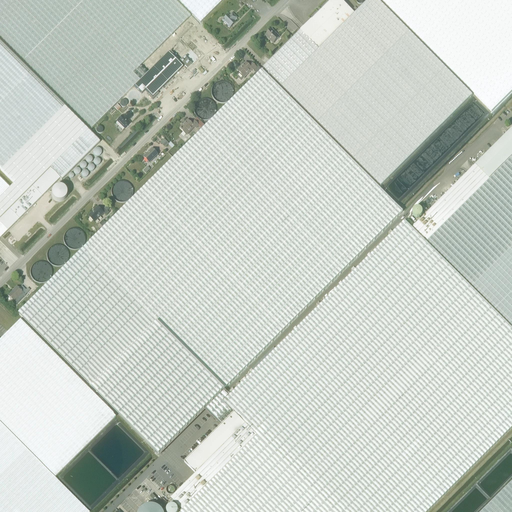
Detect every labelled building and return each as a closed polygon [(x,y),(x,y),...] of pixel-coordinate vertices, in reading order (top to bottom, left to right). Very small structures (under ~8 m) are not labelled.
[(0,0),(0,36),(92,129),(134,86),(168,52),(180,40),(197,23),(173,0),(0,0)] [(176,0),(200,24),(223,0),(252,0),(255,2),(257,0),(176,0)] [(368,0),(354,14),(319,49),(301,31),(263,68),(264,69),(381,186),(473,95),(378,0),(368,0)] [(331,0),(301,31),(319,49),(354,14),(341,0),(331,0)] [(511,0),(380,0),(492,111),(511,91),(511,0)] [(228,15),(222,21),(229,28),(235,22),(234,21),(237,18),(232,14),(229,16),(228,15)] [(265,36),(273,43),(279,37),(272,29),(265,36)] [(180,40),(168,52),(174,58),(184,48),(186,46),(180,40)] [(0,169),(14,184),(10,188),(0,197),(0,219),(50,169),(51,169),(89,131),(63,106),(0,42),(0,169)] [(183,67),(174,58),(168,52),(134,86),(142,94),(145,91),(149,94),(147,95),(152,100),(158,94),(157,93),(183,67)] [(185,57),(180,61),(187,68),(192,64),(185,57)] [(240,73),(236,76),(241,81),(244,77),(244,78),(252,70),(254,71),(253,71),(256,74),(261,69),(258,66),(257,68),(252,63),(249,66),(245,62),(237,71),(240,73)] [(261,70),(18,313),(79,374),(159,455),(205,408),(224,389),(403,212),(399,208),(261,70)] [(129,119),(131,117),(127,113),(123,116),(117,121),(125,129),(130,123),(127,120),(128,119),(129,119)] [(199,126),(194,121),(191,123),(188,120),(179,128),(186,135),(194,127),(196,129),(199,126)] [(511,127),(468,171),(413,227),(511,325),(511,127)] [(50,169),(0,219),(0,223),(1,225),(7,231),(10,228),(61,179),(62,180),(100,143),(89,131),(51,169),(50,169)] [(158,154),(152,149),(143,157),(149,163),(158,154)] [(0,178),(0,197),(10,188),(0,178)] [(106,215),(109,212),(105,208),(102,211),(98,207),(88,216),(95,222),(104,213),(106,215)] [(412,212),(412,213),(412,214),(413,215),(413,216),(414,217),(415,218),(416,218),(417,218),(418,218),(419,218),(420,218),(420,217),(421,217),(422,216),(422,215),(423,214),(423,213),(423,212),(422,211),(422,210),(421,209),(420,209),(420,208),(419,208),(418,208),(417,208),(416,208),(415,208),(414,209),(413,210),(413,211),(412,212)] [(183,510),(180,511),(426,511),(511,427),(511,328),(405,220),(230,395),(228,393),(225,391),(224,389),(205,408),(206,410),(221,425),(184,462),(191,469),(195,473),(190,479),(171,498),(183,510)] [(17,287),(8,296),(14,302),(16,304),(25,296),(23,293),(17,287)] [(20,320),(0,339),(0,421),(55,477),(116,417),(20,320)] [(0,511),(89,511),(0,422),(0,511)] [(173,471),(173,470),(173,469),(172,468),(172,467),(171,467),(171,466),(170,466),(169,466),(168,466),(167,466),(166,466),(165,467),(164,468),(164,469),(164,470),(164,471),(164,472),(164,473),(165,473),(165,474),(166,474),(167,475),(168,475),(169,475),(170,475),(171,474),(172,473),(173,472),(173,471)] [(164,480),(164,479),(164,478),(164,477),(163,476),(162,475),(161,475),(161,474),(160,474),(159,474),(158,475),(157,475),(157,476),(156,476),(156,477),(155,477),(155,478),(155,479),(155,480),(156,481),(156,482),(157,482),(157,483),(158,483),(159,483),(160,483),(161,483),(162,483),(163,482),(164,481),(164,480)] [(174,481),(174,480),(174,479),(174,478),(173,477),(172,476),(171,476),(170,476),(169,476),(168,476),(167,476),(167,477),(166,477),(166,478),(165,479),(165,480),(165,481),(165,482),(166,482),(166,483),(167,484),(168,484),(168,485),(169,485),(170,485),(171,485),(171,484),(172,484),(173,484),(173,483),(174,482),(174,481)] [(184,482),(184,481),(184,480),(183,479),(182,478),(181,477),(180,477),(179,477),(178,477),(177,478),(176,478),(175,479),(175,481),(175,482),(175,483),(176,484),(177,485),(178,485),(179,486),(180,486),(181,486),(182,485),(183,484),(184,483),(184,482)] [(511,511),(511,481),(480,511),(511,511)] [(175,491),(175,490),(175,489),(174,488),(173,487),(172,486),(171,486),(170,486),(169,486),(168,487),(167,488),(166,489),(166,490),(166,491),(167,492),(167,494),(168,494),(169,495),(170,495),(171,495),(173,495),(174,494),(175,493),(175,492),(175,491)] [(152,494),(150,496),(160,506),(162,504),(152,494)]
